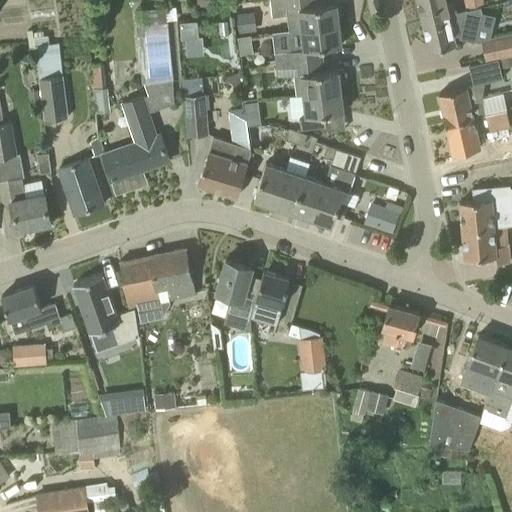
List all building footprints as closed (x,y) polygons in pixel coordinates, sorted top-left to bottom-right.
[(312,5),(311,0),(285,0),(289,29),(340,23),(337,2),(312,5)] [(447,4),(446,0),(418,0),(423,19),(464,9),(481,6),(485,4),(483,0),(464,0),(466,8),(456,11),(454,2),(447,4)] [(464,9),(423,19),(430,50),(457,43),(455,34),(459,32),(461,37),(475,40),(482,12),(481,6),(464,9)] [(168,7),(137,9),(138,23),(169,21),(169,19),(168,7)] [(255,13),(238,14),(239,33),(257,31),(255,13)] [(180,59),(178,18),(170,19),(172,60),(180,59)] [(276,64),(319,59),(317,47),(342,44),(340,23),(289,29),(291,50),(274,52),(276,64)] [(511,32),(482,39),(487,59),(511,53),(511,32)] [(249,35),(237,37),(240,54),(245,53),(252,52),(249,35)] [(39,76),(63,73),(59,42),(35,45),(39,76)] [(511,54),(498,58),(500,67),(511,64),(511,54)] [(474,84),(502,77),(500,67),(498,58),(470,64),(474,84)] [(320,71),(319,59),(276,64),(277,76),(294,74),(297,94),(290,95),(290,96),(342,90),(341,84),(346,84),(344,68),(320,71)] [(95,109),(110,109),(109,84),(102,85),(101,61),(93,62),(95,109)] [(45,119),(69,116),(63,74),(40,77),(45,119)] [(182,76),(183,91),(203,90),(202,75),(182,76)] [(486,113),(506,108),(508,108),(504,92),(471,99),(468,86),(440,92),(447,122),(475,116),(486,113)] [(327,125),(325,113),(344,110),(342,90),(290,96),(292,116),(300,115),(302,128),(327,125)] [(206,101),(205,93),(184,95),(187,134),(208,132),(206,111),(211,110),(210,101),(206,101)] [(146,176),(143,168),(170,158),(161,132),(156,134),(148,112),(143,95),(124,102),(138,140),(103,152),(117,190),(131,185),(130,182),(146,176)] [(232,135),(248,133),(245,106),(229,108),(232,135)] [(12,121),(3,123),(1,107),(0,107),(0,156),(18,153),(12,121)] [(490,131),(510,126),(506,108),(486,113),(490,131)] [(454,153),(481,146),(475,116),(447,122),(454,153)] [(287,138),(295,141),(299,130),(291,128),(287,138)] [(304,144),(307,133),(299,130),(295,141),(304,144)] [(251,151),(250,147),(233,141),(214,135),(199,184),(238,196),(249,160),(251,151)] [(95,155),(99,153),(98,137),(91,141),(95,155)] [(511,142),(498,145),(502,161),(511,158),(511,142)] [(305,175),(294,210),(313,217),(337,147),(327,144),(323,155),(332,158),(324,182),(305,175)] [(345,189),(349,190),(361,155),(337,147),(313,217),(333,224),(336,214),(337,215),(338,213),(337,213),(345,189)] [(39,172),(51,171),(49,153),(37,154),(39,172)] [(305,172),(309,160),(291,154),(287,165),(305,172)] [(75,213),(104,203),(86,156),(59,166),(75,213)] [(274,204),(286,169),(266,162),(254,197),(274,204)] [(294,210),(305,175),(286,169),(274,204),(294,210)] [(22,176),(8,179),(12,199),(11,199),(17,229),(51,222),(45,193),(26,197),(22,176)] [(463,228),(506,225),(503,184),(473,187),(474,200),(460,201),(463,228)] [(376,226),(383,206),(371,202),(364,222),(376,226)] [(508,244),(506,225),(463,228),(465,257),(496,254),(497,262),(510,260),(509,244),(508,244)] [(171,298),(197,293),(188,247),(120,260),(131,306),(136,305),(162,300),(160,288),(168,287),(171,298)] [(251,329),(250,317),(251,316),(257,294),(246,290),(253,266),(226,258),(216,290),(231,295),(227,310),(224,321),(251,329)] [(264,269),(257,294),(251,316),(278,324),(288,287),(287,287),(290,276),(264,269)] [(105,270),(76,280),(92,329),(113,322),(119,341),(139,334),(136,305),(118,311),(105,270)] [(55,302),(42,306),(34,283),(2,294),(10,318),(24,313),(29,328),(46,322),(48,327),(62,322),(65,330),(77,326),(73,311),(60,315),(55,302)] [(410,346),(420,311),(390,303),(383,327),(386,327),(382,341),(398,345),(398,343),(410,346)] [(485,406),(508,344),(479,333),(468,362),(469,362),(462,381),(474,386),(490,391),(485,405),(485,406)] [(300,350),(325,348),(324,334),(299,336),(300,350)] [(418,339),(412,365),(426,368),(432,342),(418,339)] [(47,362),(45,343),(13,345),(14,364),(47,362)] [(511,345),(508,344),(485,406),(489,407),(488,408),(506,415),(511,398),(511,345)] [(427,400),(431,390),(420,385),(424,377),(401,369),(395,387),(427,400)] [(371,390),(359,387),(352,410),(366,414),(368,409),(366,408),(371,390)] [(371,390),(366,408),(368,409),(384,413),(389,394),(371,389),(371,390)] [(174,391),(154,393),(155,408),(176,406),(174,391)] [(120,396),(101,398),(107,414),(116,414),(122,413),(120,396)] [(469,448),(481,414),(437,397),(430,442),(436,443),(464,447),(469,448)] [(92,448),(93,450),(120,447),(116,414),(76,418),(80,441),(81,449),(92,448)] [(52,421),(56,451),(81,449),(80,441),(76,418),(52,421)] [(463,458),(464,447),(436,443),(435,453),(463,458)] [(92,449),(80,450),(81,465),(93,464),(92,449)] [(39,511),(40,511),(88,505),(87,501),(101,499),(117,497),(115,485),(107,486),(107,483),(37,494),(39,511)]
